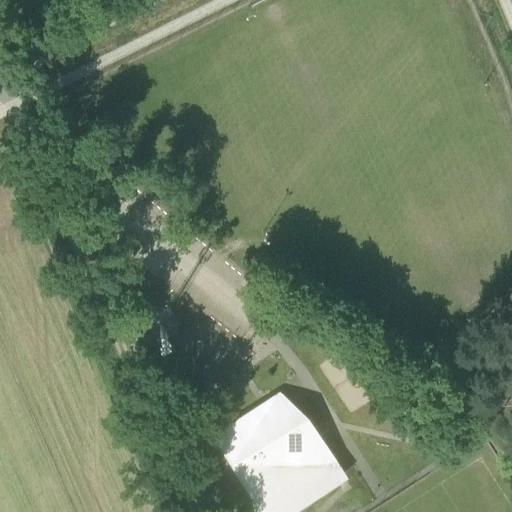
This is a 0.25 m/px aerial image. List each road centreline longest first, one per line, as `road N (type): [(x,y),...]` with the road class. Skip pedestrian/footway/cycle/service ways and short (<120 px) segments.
road 1 (track): [(189,511),(14,106)]
road 2 (tertiary): [(0,71),(142,0)]
